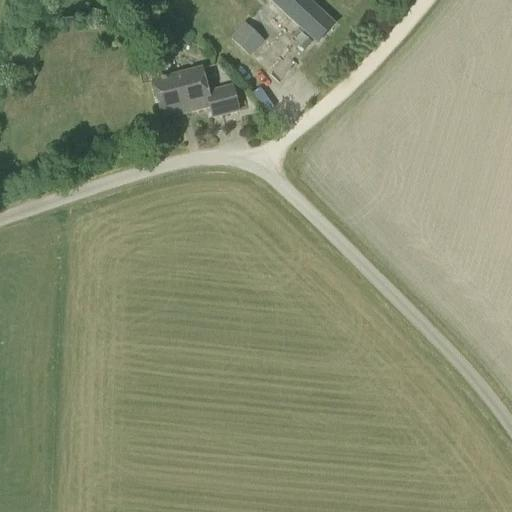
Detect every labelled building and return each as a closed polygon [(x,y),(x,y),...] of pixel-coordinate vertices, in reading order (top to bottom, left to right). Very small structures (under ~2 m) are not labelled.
[(336,25),(317,8),(298,28),(317,45),(336,25)] [(168,53),(168,25),(152,25),(144,25),(144,52),(153,52),(153,53),(168,53)] [(244,50),(252,40),(239,29),(231,40),(244,50)] [(11,42),(11,30),(2,30),(2,42),(11,42)] [(208,93),(201,69),(153,82),(162,115),(187,109),(188,115),(211,109),(214,120),(239,113),(232,87),(208,93)]
